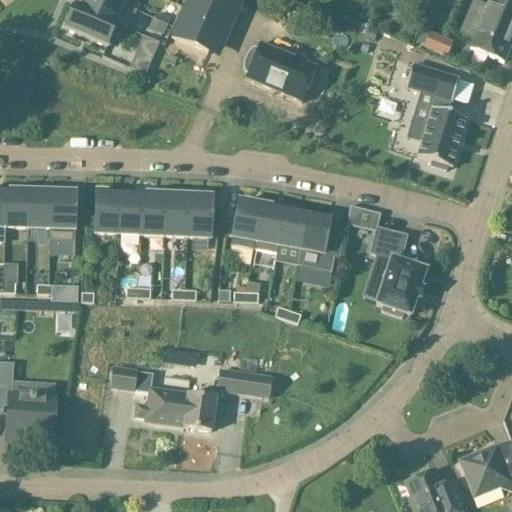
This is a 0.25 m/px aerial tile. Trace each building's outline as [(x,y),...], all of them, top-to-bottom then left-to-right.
[(79,0),(76,10),(75,11),(114,27),(114,26),(116,27),(128,32),(132,23),(118,17),(123,7),(105,0),(79,0)] [(207,56),(230,0),(186,0),(170,40),(207,56)] [(511,2),(506,0),(490,0),(487,8),(472,2),(457,38),(472,45),(469,52),(504,66),(511,45),(511,2)] [(74,9),(64,33),(106,51),(116,27),(114,26),(114,27),(75,11),(76,10),(74,9)] [(159,15),(156,22),(167,27),(170,20),(159,15)] [(153,21),(149,31),(163,37),(167,27),(156,22),(153,21)] [(426,36),(422,50),(447,56),(451,42),(426,36)] [(143,40),(130,71),(144,77),(158,46),(143,40)] [(243,64),(242,69),(243,75),(248,77),(246,82),(301,105),(315,71),(261,48),(259,52),(254,49),(249,53),(246,56),(243,64)] [(451,170),(466,122),(446,116),(449,104),(451,105),(458,82),(412,68),(405,91),(437,100),(433,112),(432,111),(427,127),(419,125),(414,142),(422,144),(417,160),(432,164),(431,169),(446,174),(447,169),(451,170)] [(28,196),(5,195),(4,231),(27,232),(28,196)] [(28,196),(27,232),(50,233),(51,197),(28,196)] [(75,197),(51,197),(50,233),(49,245),(74,245),(75,197)] [(117,238),(119,198),(95,197),(93,237),(117,238)] [(117,238),(140,239),(142,199),(119,198),(117,238)] [(140,239),(163,240),(165,200),(142,199),(140,239)] [(163,240),(185,241),(187,201),(165,200),(163,240)] [(211,202),(187,201),(185,241),(210,242),(211,202)] [(231,240),(230,248),(253,253),(261,210),(238,205),(231,240)] [(261,210),(253,253),(276,257),(277,249),(284,214),(261,210)] [(284,214),(277,249),(300,253),(306,218),(284,214)] [(300,253),(297,269),(331,275),(334,260),(339,261),(344,232),(329,229),(330,223),(306,218),(300,253)] [(419,291),(425,273),(400,265),(406,238),(376,231),(370,258),(391,263),(375,308),(382,310),(381,314),(401,321),(402,317),(409,319),(415,300),(419,302),(420,300),(416,299),(418,292),(422,293),(422,292),(419,291)] [(3,287),(2,297),(14,297),(15,287),(3,287)] [(36,298),(48,299),(49,288),(36,288),(36,298)] [(49,288),(48,299),(50,299),(50,305),(77,306),(77,289),(61,289),(49,288)] [(137,302),(138,292),(126,291),(125,301),(137,302)] [(138,292),(137,302),(149,302),(150,292),(138,292)] [(171,303),(183,304),(183,294),(171,293),(171,303)] [(183,294),(183,304),(195,304),(195,294),(183,294)] [(81,296),(80,306),(93,307),(93,297),(81,296)] [(233,306),(243,307),(244,296),(233,296),(233,306)] [(257,297),(244,296),(243,307),(257,307),(257,297)] [(274,320),(287,324),(290,315),(277,311),(274,320)] [(300,318),(290,315),(287,324),(297,328),(300,318)] [(73,336),(74,322),(61,321),(59,334),(73,336)] [(197,368),(197,355),(166,354),(165,367),(197,368)] [(11,401),(12,385),(13,367),(0,365),(0,414),(3,414),(3,410),(9,411),(7,441),(23,442),(34,443),(34,442),(51,443),(53,403),(34,402),(34,400),(28,400),(28,402),(11,401)] [(112,371),(109,393),(133,396),(136,374),(112,371)] [(219,373),(216,395),(268,403),(272,381),(219,373)] [(211,435),(216,402),(187,398),(187,399),(150,394),(148,410),(137,408),(135,420),(146,421),(146,425),(183,430),(183,431),(211,435)] [(460,464),(472,494),(475,502),(501,492),(511,495),(511,468),(505,471),(496,449),(460,464)] [(411,483),(405,486),(412,503),(409,504),(412,511),(464,511),(454,484),(438,490),(432,475),(426,477),(421,475),(413,479),(411,483)]
